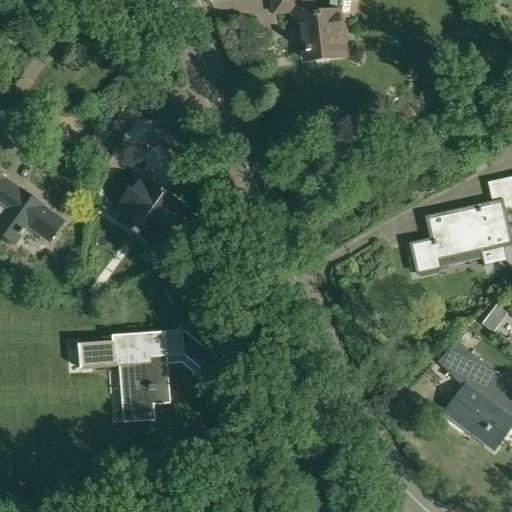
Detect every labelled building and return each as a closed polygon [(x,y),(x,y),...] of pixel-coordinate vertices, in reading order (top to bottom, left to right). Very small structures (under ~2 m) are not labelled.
[(343,58),(340,37),(341,37),(338,12),(343,11),(348,11),(349,3),(350,0),(329,0),(329,6),(330,13),(312,14),(310,0),(273,0),(275,13),(293,11),(295,26),(302,25),(306,62),(343,58)] [(53,214),(50,212),(49,211),(33,199),(3,178),(0,176),(0,235),(12,244),(16,247),(29,229),(49,243),(64,222),(53,214)] [(428,219),(432,241),(412,246),(418,273),(439,269),(437,260),(481,251),(485,268),(507,263),(503,246),(511,245),(503,209),(511,207),(511,178),(488,184),(492,205),(428,219)] [(128,190),(120,202),(121,203),(133,212),(124,225),(123,226),(147,244),(157,230),(170,239),(171,240),(180,227),(177,225),(185,213),(175,206),(177,203),(177,202),(163,191),(160,195),(139,181),(131,192),(128,190)] [(112,337),(112,342),(80,345),(82,370),(136,366),(137,389),(129,389),(131,417),(154,415),(153,405),(170,404),(168,386),(165,386),(163,358),(166,357),(164,334),(112,337)] [(458,343),(438,364),(463,389),(443,415),(446,416),(471,435),(494,452),(511,427),(511,387),(468,354),(458,343)]
